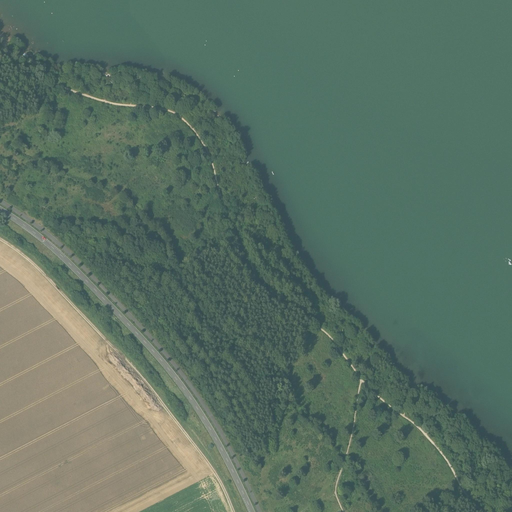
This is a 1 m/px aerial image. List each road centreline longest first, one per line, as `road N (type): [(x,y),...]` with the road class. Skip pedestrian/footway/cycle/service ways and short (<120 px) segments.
road 1 (track): [(483,511),(440,452),(360,378),(305,309),(262,283),(246,261),(208,152),(182,118),(162,108),(108,104),(53,81)]
road 2 (unclassified): [(0,210),(47,244),(160,360),(206,422),(251,511)]
road 3 (track): [(233,511),(151,390),(0,240)]
